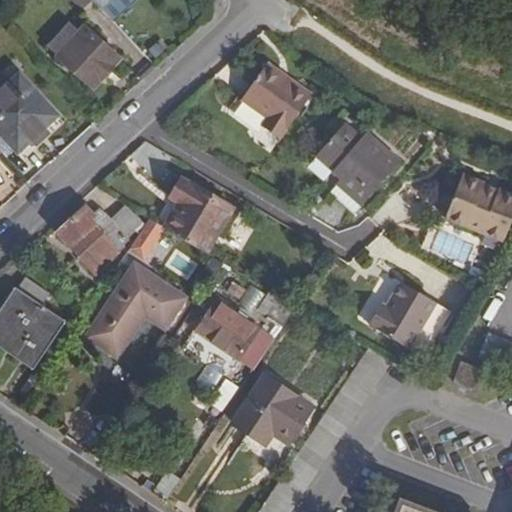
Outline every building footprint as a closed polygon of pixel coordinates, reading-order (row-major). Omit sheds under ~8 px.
[(90,3),(87,0),(63,0),(77,15),(90,3)] [(87,0),(90,3),(100,13),(114,0),(87,0)] [(56,56),(93,90),(120,61),(83,27),(56,56)] [(269,66),(266,71),(292,89),(296,84),(269,66)] [(314,97),(296,84),(292,89),(266,71),(244,104),(270,121),(264,131),(281,142),(314,97)] [(22,79),(10,91),(4,83),(0,86),(0,133),(20,156),(60,120),(22,79)] [(342,177),(337,182),(362,205),(399,164),(365,134),(360,140),(344,125),(317,154),(342,177)] [(485,192),(487,187),(464,177),(446,221),(506,246),(511,231),(511,196),(501,192),(499,198),(485,192)] [(165,230),(207,255),(233,211),(188,183),(177,202),(180,204),(184,207),(181,213),(177,210),(165,230)] [(86,209),(58,234),(70,247),(81,238),(105,265),(117,255),(128,240),(107,218),(96,227),(90,221),(94,217),(86,209)] [(159,232),(146,224),(128,251),(141,259),(159,232)] [(111,357),(134,323),(127,319),(132,311),(139,316),(164,333),(186,301),(136,268),(86,341),(111,357)] [(220,270),(213,280),(221,285),(228,276),(220,270)] [(0,309),(0,336),(37,361),(67,317),(17,285),(0,309)] [(436,307),(402,287),(388,311),(384,308),(371,329),(409,352),(436,307)] [(297,308),(280,298),(269,316),(285,326),(297,308)] [(236,361),(255,332),(214,305),(195,333),(236,361)] [(134,323),(139,316),(132,311),(127,319),(134,323)] [(0,342),(34,366),(37,361),(0,336),(0,342)] [(511,344),(488,336),(479,361),(511,373),(511,344)] [(368,351),(259,511),(291,511),(391,365),(368,351)] [(482,373),(462,365),(453,387),(473,395),(482,373)] [(267,378),(236,425),(265,446),(272,436),(289,447),(314,410),(267,378)] [(145,423),(131,444),(148,455),(162,434),(145,423)]
